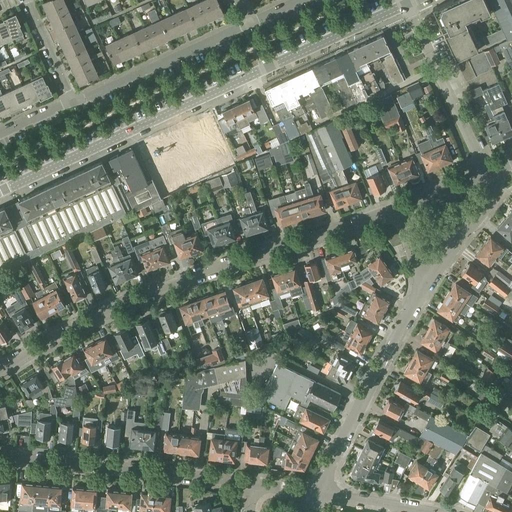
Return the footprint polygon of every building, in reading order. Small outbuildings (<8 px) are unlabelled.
[(55,30),(73,22),(63,0),(49,0),(43,3),(48,14),(46,15),(46,16),(48,20),(50,19),(55,30)] [(205,0),(188,8),(196,26),(206,21),(207,23),(208,23),(213,21),(212,19),(223,14),(220,6),(219,3),(218,3),(217,0),(205,0)] [(461,0),(455,3),(453,0),(452,0),(437,7),(439,10),(434,12),(443,31),(445,30),(447,34),(445,35),(449,44),(452,42),(456,51),(453,52),(456,60),(478,50),(467,25),(464,21),(479,14),(481,17),(491,12),(485,0),(461,0)] [(511,0),(489,0),(503,29),(507,37),(508,40),(511,39),(511,38),(511,0)] [(151,8),(149,3),(136,9),(138,13),(151,8)] [(185,31),(196,26),(188,8),(161,20),(169,38),(179,33),(180,36),(186,33),(185,31)] [(93,24),(112,16),(110,11),(91,20),(93,24)] [(12,38),(14,44),(30,37),(25,25),(20,28),(15,17),(5,21),(12,38)] [(121,23),(118,17),(109,21),(111,28),(121,23)] [(158,43),(169,38),(161,20),(134,33),(141,51),(152,46),(153,48),(159,45),(158,43)] [(0,37),(2,42),(12,38),(5,21),(0,23),(0,37)] [(84,46),(73,22),(55,30),(60,41),(58,42),(61,48),(63,47),(68,57),(86,49),(86,50),(98,44),(96,40),(84,46)] [(96,39),(91,28),(87,29),(92,40),(96,39)] [(503,29),(483,38),(487,46),(507,37),(503,29)] [(131,56),(141,51),(134,33),(106,45),(109,53),(110,56),(110,55),(114,63),(125,58),(126,60),(127,60),(132,58),(131,56)] [(375,38),(371,39),(379,57),(384,67),(391,81),(394,85),(404,80),(391,52),(390,52),(389,50),(390,50),(383,34),(375,38)] [(499,45),(501,50),(510,69),(511,68),(511,38),(511,39),(508,40),(499,44),(499,45)] [(379,83),(374,71),(384,67),(379,57),(371,39),(359,45),(368,63),(380,91),(385,89),(384,85),(383,81),(379,83)] [(368,96),(380,91),(368,63),(359,45),(347,50),(356,68),(361,80),(366,90),(368,96)] [(500,63),(495,53),(493,48),(484,52),(491,67),(500,63)] [(98,77),(86,50),(86,49),(68,57),(73,68),(70,69),(73,75),(75,74),(80,85),(88,81),(88,82),(90,81),(90,80),(98,77)] [(347,50),(336,56),(344,74),(349,85),(359,80),(361,80),(356,68),(347,50)] [(491,67),(484,52),(484,51),(468,58),(476,76),(492,69),(491,67)] [(336,56),(324,61),(332,79),(333,79),(336,86),(340,84),(337,77),(344,74),(336,56)] [(467,59),(457,63),(466,81),(476,77),(467,59)] [(324,61),(312,67),(320,85),(332,79),(324,61)] [(312,67),(300,72),(321,118),(333,112),(330,107),(320,85),(312,67)] [(321,118),(300,72),(288,77),(304,112),(316,107),(321,118)] [(346,107),(357,102),(354,96),(349,85),(344,74),(337,77),(340,84),(336,86),(346,107)] [(32,82),(39,98),(50,93),(41,75),(31,80),(32,82)] [(293,118),(304,112),(288,77),(277,83),(293,118)] [(354,96),(364,91),(359,80),(349,85),(354,96)] [(22,86),(30,102),(39,98),(32,82),(22,86)] [(413,100),(424,95),(418,82),(407,87),(409,92),(413,100)] [(293,118),(277,83),(265,88),(264,88),(264,89),(265,89),(272,104),(273,103),(281,122),(292,117),(292,118),(293,118)] [(496,122),(503,137),(504,137),(504,138),(511,135),(511,129),(502,106),(507,103),(498,84),(482,91),(484,94),(488,104),(491,110),(496,122)] [(20,107),(30,102),(22,86),(12,90),(20,107)] [(473,98),(484,94),(482,91),(480,86),(470,91),(473,98)] [(2,95),(10,111),(20,107),(12,90),(2,95)] [(414,103),(413,100),(409,92),(393,99),(398,110),(414,103)] [(0,115),(0,116),(10,111),(2,95),(0,96),(0,115)] [(391,95),(383,99),(392,118),(400,115),(398,110),(391,95)] [(246,117),(250,125),(249,122),(258,118),(260,124),(269,120),(262,105),(253,109),(249,99),(249,100),(240,104),(240,103),(240,104),(246,117)] [(383,99),(375,102),(383,122),(391,118),(383,99)] [(340,102),(330,107),(333,112),(342,109),(340,102)] [(241,129),(250,125),(246,117),(240,104),(232,108),(231,108),(241,129)] [(488,104),(484,106),(490,119),(484,122),(486,127),(492,142),(503,137),(496,122),(491,110),(488,104)] [(237,130),(241,129),(231,108),(227,110),(226,109),(223,111),(224,111),(223,112),(222,112),(231,130),(236,128),(237,130)] [(212,113),(137,147),(148,172),(161,166),(160,164),(170,160),(170,162),(201,148),(200,146),(209,141),(210,143),(223,138),(212,113)] [(400,115),(383,122),(386,129),(395,125),(398,132),(405,129),(400,115)] [(337,171),(343,168),(343,167),(352,163),(342,137),(343,137),(335,120),(305,134),(320,177),(324,176),(329,174),(330,174),(330,173),(337,171)] [(296,127),(300,135),(312,129),(310,125),(308,126),(306,122),(296,127)] [(287,141),(288,141),(289,140),(285,131),(283,132),(279,123),(272,126),(280,144),(287,141)] [(359,147),(350,125),(341,129),(350,150),(359,147)] [(437,140),(430,125),(424,128),(426,132),(433,147),(440,165),(452,160),(445,144),(442,137),(437,140)] [(446,138),(448,144),(454,142),(451,136),(446,138)] [(285,163),(293,160),(290,150),(291,150),(288,141),(287,141),(280,144),(282,150),(282,151),(285,163)] [(282,151),(282,150),(280,144),(272,148),(274,154),(282,151)] [(255,148),(250,150),(252,154),(257,152),(258,154),(262,152),(259,145),(255,147),(255,148)] [(440,165),(433,147),(428,149),(429,151),(422,154),(421,152),(416,154),(420,163),(425,161),(428,170),(440,165)] [(380,148),(376,150),(381,163),(382,165),(387,163),(380,148)] [(151,203),(161,199),(152,181),(147,183),(131,149),(118,155),(117,155),(117,156),(110,159),(133,211),(151,203)] [(250,150),(250,149),(235,156),(237,161),(252,154),(250,150)] [(304,155),(311,176),(317,174),(310,153),(304,155)] [(255,159),(258,170),(273,166),(269,154),(255,159)] [(400,163),(407,180),(419,175),(412,158),(400,163)] [(72,175),(97,228),(104,225),(104,224),(126,214),(124,210),(122,205),(120,200),(117,196),(115,191),(113,186),(101,161),(72,175)] [(367,178),(374,194),(386,189),(379,173),(384,171),(382,165),(381,163),(363,170),(367,178)] [(395,185),(407,180),(400,163),(388,168),(395,185)] [(218,173),(223,187),(224,188),(238,183),(238,182),(241,181),(235,165),(218,173)] [(343,168),(337,171),(339,177),(349,202),(361,198),(355,182),(349,184),(343,168)] [(349,202),(339,177),(337,171),(330,173),(330,174),(329,174),(331,178),(333,178),(337,188),(331,191),(336,206),(349,202)] [(209,192),(223,187),(218,173),(212,176),(201,180),(204,188),(207,187),(209,192)] [(42,189),(67,242),(80,235),(89,232),(89,231),(94,229),(97,228),(72,175),(42,189)] [(189,195),(204,188),(201,180),(186,187),(189,195)] [(305,189),(307,196),(313,214),(325,210),(320,194),(313,196),(310,187),(308,182),(304,184),(305,189)] [(39,254),(67,242),(42,189),(19,200),(20,204),(15,206),(24,225),(25,225),(28,223),(29,223),(31,228),(33,232),(35,237),(37,241),(39,246),(36,247),(39,254)] [(307,196),(305,189),(295,192),(295,194),(298,202),(297,202),(302,217),(313,214),(307,196)] [(284,196),(283,196),(291,221),(302,217),(297,202),(298,202),(295,194),(295,192),(284,196)] [(161,199),(151,203),(154,209),(166,204),(166,202),(170,201),(168,195),(161,199)] [(278,215),(281,224),(291,221),(283,196),(269,201),(274,216),(278,215)] [(247,201),(249,208),(250,208),(252,214),(257,231),(268,227),(263,211),(257,213),(252,199),(247,201)] [(29,259),(32,257),(33,257),(30,251),(26,252),(24,248),(22,243),(19,239),(17,234),(15,230),(16,230),(19,228),(20,227),(11,209),(6,211),(4,207),(0,209),(0,269),(1,272),(29,259)] [(139,217),(148,214),(145,207),(136,211),(139,217)] [(245,209),(247,216),(240,218),(246,234),(257,231),(252,214),(250,208),(249,208),(245,209)] [(219,225),(225,242),(236,238),(233,228),(235,227),(231,214),(217,219),(219,225)] [(124,224),(131,221),(128,215),(121,218),(124,224)] [(190,217),(195,230),(201,228),(196,215),(190,217)] [(224,242),(225,242),(219,225),(217,219),(202,224),(206,235),(209,234),(213,245),(224,242)] [(511,224),(506,219),(498,229),(511,240),(511,224)] [(171,231),(168,223),(161,226),(168,244),(174,242),(180,258),(185,256),(187,257),(192,255),(191,254),(185,238),(182,227),(171,231)] [(89,231),(89,232),(93,241),(108,234),(104,224),(104,225),(97,228),(94,229),(89,231)] [(185,238),(191,254),(202,249),(197,234),(185,238)] [(128,252),(134,250),(128,235),(122,237),(128,252)] [(163,236),(149,242),(152,249),(158,266),(170,261),(166,251),(168,250),(163,236)] [(483,246),(496,257),(504,247),(491,237),(483,246)] [(140,261),(143,260),(147,270),(158,266),(152,249),(149,242),(135,247),(140,261)] [(365,245),(358,247),(361,254),(367,252),(365,245)] [(489,266),(496,257),(483,246),(476,255),(483,261),(489,266)] [(33,257),(39,254),(36,247),(36,248),(30,250),(30,251),(33,257)] [(90,251),(96,264),(101,261),(96,248),(90,251)] [(343,270),(352,268),(350,263),(357,261),(353,249),(337,254),(341,266),(343,270)] [(115,251),(127,278),(138,273),(131,257),(126,259),(124,256),(123,256),(120,250),(115,251)] [(115,283),(127,278),(115,251),(111,253),(114,260),(112,260),(114,264),(109,266),(115,283)] [(64,277),(65,281),(74,301),(86,295),(81,286),(87,284),(81,272),(73,253),(67,256),(75,273),(64,277)] [(332,281),(344,276),(342,270),(343,270),(341,266),(337,254),(325,258),(329,268),(323,270),(327,281),(331,280),(332,281)] [(374,275),(387,265),(380,255),(367,265),(368,266),(361,271),(364,281),(369,278),(374,274),(374,275)] [(42,290),(41,290),(44,295),(45,296),(53,311),(58,309),(60,309),(63,308),(63,306),(64,305),(57,292),(60,291),(55,282),(46,287),(44,282),(45,282),(32,257),(27,261),(42,290)] [(305,287),(313,311),(319,309),(310,281),(320,277),(316,262),(305,265),(309,281),(304,282),(306,286),(305,287)] [(462,275),(473,284),(471,287),(478,292),(487,281),(484,276),(484,275),(469,264),(466,269),(464,269),(462,272),(462,274),(462,275)] [(95,291),(96,291),(96,292),(102,290),(101,289),(106,286),(103,279),(99,270),(97,265),(86,269),(91,283),(95,291)] [(387,265),(374,275),(381,285),(383,284),(384,286),(389,283),(387,281),(394,275),(387,265)] [(291,297),(301,294),(306,310),(312,309),(313,311),(305,287),(301,288),(300,285),(295,268),(283,272),(288,288),(289,289),(289,290),(290,292),(291,295),(291,297)] [(364,282),(364,281),(361,271),(360,272),(361,274),(352,276),(354,280),(347,282),(351,291),(364,282)] [(494,276),(506,286),(511,281),(498,271),(494,276)] [(275,287),(271,288),(274,298),(279,296),(280,299),(291,295),(290,292),(289,290),(289,289),(288,288),(283,272),(272,275),(275,287)] [(510,289),(506,286),(494,276),(488,284),(504,297),(510,289)] [(259,302),(263,301),(269,299),(264,286),(265,285),(262,279),(253,282),(259,302)] [(249,306),(259,302),(253,282),(242,286),(249,306)] [(384,312),(390,301),(376,294),(376,293),(374,292),(376,288),(371,285),(365,282),(362,287),(372,293),(366,303),(384,312)] [(26,299),(35,295),(28,283),(18,289),(23,297),(24,296),(26,299)] [(450,292),(468,304),(473,296),(456,284),(450,292)] [(240,309),(246,307),(249,306),(242,286),(233,289),(240,309)] [(36,293),(39,299),(33,302),(41,318),(48,314),(50,315),(53,313),(53,311),(45,296),(44,295),(41,290),(36,293)] [(225,291),(213,296),(219,314),(220,316),(221,318),(234,314),(232,306),(230,306),(225,291)] [(464,315),(470,306),(468,304),(450,292),(449,292),(445,298),(446,299),(444,301),(462,313),(464,315)] [(225,327),(221,318),(220,316),(219,314),(213,296),(201,300),(207,315),(210,324),(217,322),(220,329),(225,327)] [(275,300),(278,310),(281,319),(286,317),(280,299),(279,296),(274,298),(275,300)] [(482,305),(495,314),(500,308),(486,298),(482,305)] [(201,317),(207,315),(201,300),(191,303),(200,327),(204,325),(201,317)] [(272,311),(278,310),(275,300),(269,302),(272,311)] [(456,322),(462,313),(444,301),(438,310),(456,322)] [(338,307),(346,312),(355,316),(357,311),(340,302),(338,307)] [(366,303),(365,302),(362,307),(359,313),(378,323),(384,312),(366,303)] [(196,328),(200,327),(191,303),(180,307),(186,322),(193,320),(196,328)] [(346,312),(338,307),(334,305),(331,312),(342,318),(346,312)] [(22,329),(33,323),(29,315),(24,307),(13,314),(22,329)] [(165,332),(177,328),(171,311),(159,315),(165,332)] [(263,345),(253,317),(241,321),(251,349),(263,345)] [(428,331),(445,341),(445,340),(447,341),(453,331),(449,329),(449,328),(432,318),(428,326),(430,327),(428,331)] [(153,332),(148,320),(136,324),(143,339),(141,340),(143,347),(157,343),(158,346),(163,344),(157,330),(153,332)] [(352,335),(367,343),(373,332),(362,327),(363,326),(351,320),(345,331),(346,332),(352,335)] [(0,339),(2,342),(11,336),(2,321),(0,322),(0,339)] [(315,346),(320,338),(300,327),(295,335),(315,346)] [(115,334),(122,350),(121,350),(125,359),(137,353),(139,357),(144,354),(139,342),(134,345),(126,329),(121,331),(120,330),(117,331),(117,333),(115,334)] [(442,345),(445,341),(428,331),(421,341),(436,350),(440,343),(442,345)] [(267,344),(273,342),(270,332),(264,334),(267,344)] [(345,346),(334,340),(335,338),(324,332),(320,338),(343,351),(345,347),(350,349),(350,348),(361,354),(367,343),(352,335),(346,332),(343,339),(348,342),(345,346)] [(502,340),(511,346),(511,340),(505,336),(502,340)] [(102,359),(103,359),(113,354),(105,338),(94,344),(102,359)] [(166,350),(171,348),(167,338),(162,340),(166,350)] [(511,346),(502,340),(501,340),(495,349),(511,359),(511,346)] [(103,359),(102,359),(94,344),(84,349),(88,357),(85,359),(91,372),(106,365),(103,359)] [(244,360),(243,356),(250,354),(247,346),(242,348),(241,345),(233,347),(236,358),(237,362),(244,360)] [(485,347),(481,353),(492,360),(496,354),(485,347)] [(210,356),(207,357),(211,369),(218,367),(225,365),(219,349),(212,352),(213,355),(210,356)] [(410,363),(431,374),(431,373),(428,371),(430,367),(432,368),(434,368),(436,363),(436,361),(432,359),(417,350),(410,363)] [(62,360),(71,375),(74,379),(74,378),(86,371),(81,362),(79,363),(73,354),(63,361),(62,360)] [(332,364),(350,374),(354,366),(349,363),(351,361),(338,354),(332,364)] [(199,372),(211,369),(207,357),(195,361),(198,371),(199,372)] [(42,372),(47,380),(51,377),(55,383),(58,381),(66,376),(68,380),(69,386),(64,386),(64,397),(52,397),(55,404),(55,405),(79,406),(78,400),(78,399),(76,388),(74,378),(74,379),(71,375),(62,360),(58,363),(56,362),(53,364),(53,365),(52,366),(54,371),(50,373),(49,374),(47,369),(42,372)] [(198,394),(201,394),(202,386),(228,380),(227,385),(221,385),(220,396),(229,397),(229,398),(247,400),(247,399),(246,391),(244,360),(237,362),(225,365),(218,367),(211,369),(199,372),(198,371),(186,374),(182,408),(193,409),(195,400),(198,397),(198,394)] [(340,394),(277,363),(261,397),(285,408),(291,396),(308,404),(311,400),(332,410),(340,394)] [(421,382),(425,385),(431,374),(410,363),(404,373),(410,377),(410,376),(421,382)] [(346,381),(350,374),(332,364),(326,375),(339,382),(341,379),(346,381)] [(480,380),(489,386),(497,374),(488,368),(480,380)] [(440,378),(448,382),(450,377),(442,373),(440,378)] [(37,375),(21,384),(29,396),(41,389),(47,399),(52,397),(47,380),(42,383),(37,375)] [(122,380),(116,384),(120,390),(126,387),(122,380)] [(394,385),(395,390),(395,391),(416,402),(421,394),(413,389),(413,388),(407,385),(407,386),(400,382),(399,384),(394,385)] [(78,399),(78,400),(90,394),(85,384),(76,388),(78,399)] [(115,385),(103,387),(104,394),(116,392),(115,385)] [(442,392),(435,387),(432,392),(439,397),(442,392)] [(489,397),(493,399),(496,394),(484,387),(481,392),(478,398),(485,402),(489,397)] [(497,397),(504,403),(511,408),(511,401),(505,396),(508,392),(511,394),(511,392),(511,391),(505,387),(497,397)] [(246,391),(247,399),(255,403),(258,397),(246,391)] [(445,400),(438,396),(434,405),(441,408),(445,400)] [(489,407),(496,413),(504,403),(497,397),(489,407)] [(246,407),(246,402),(247,400),(229,398),(229,400),(229,403),(229,404),(246,407)] [(262,418),(263,407),(255,403),(247,399),(247,400),(246,402),(246,407),(245,416),(262,418)] [(409,410),(414,412),(416,407),(407,403),(404,407),(389,399),(386,404),(384,405),(383,407),(384,409),(383,411),(399,419),(402,412),(407,414),(409,410)] [(25,400),(28,405),(30,409),(35,406),(31,400),(25,400)] [(57,411),(55,405),(55,404),(51,404),(50,414),(40,414),(39,421),(38,421),(37,437),(38,438),(39,439),(42,439),(43,438),(49,439),(51,422),(50,422),(50,419),(56,419),(57,411)] [(0,418),(1,419),(12,416),(13,416),(12,412),(7,413),(6,405),(0,406),(0,418)] [(323,430),(328,419),(299,405),(294,416),(323,430)] [(430,415),(416,407),(414,412),(413,413),(414,413),(428,420),(428,421),(431,415),(430,415)] [(125,436),(131,436),(130,446),(131,446),(132,448),(135,448),(137,447),(142,447),(144,430),(145,423),(134,421),(135,411),(127,410),(125,436)] [(31,426),(31,411),(18,414),(17,425),(31,426)] [(163,414),(161,429),(168,430),(170,413),(163,412),(163,414)] [(161,429),(163,414),(157,413),(155,428),(161,429)] [(480,450),(484,444),(490,434),(474,425),(468,434),(431,415),(428,421),(420,436),(421,436),(435,442),(443,447),(451,451),(456,454),(464,441),(480,450)] [(1,419),(0,418),(0,431),(2,431),(2,433),(9,432),(8,430),(12,429),(11,422),(13,422),(12,416),(1,419)] [(101,432),(102,420),(97,419),(97,418),(83,417),(82,425),(84,425),(82,441),(84,442),(85,443),(88,444),(89,442),(95,443),(96,431),(101,432)] [(293,440),(313,449),(318,439),(305,433),(307,429),(287,419),(284,424),(298,430),(293,440)] [(489,431),(508,445),(509,444),(510,444),(511,442),(511,429),(498,419),(492,429),(490,428),(489,431)] [(415,446),(416,446),(419,438),(394,426),(393,428),(379,420),(376,425),(374,425),(373,427),(374,429),(373,431),(393,441),(396,434),(416,444),(415,446)] [(72,440),(74,424),(61,423),(59,439),(61,439),(62,441),(65,442),(66,440),(72,440)] [(144,430),(142,447),(147,448),(148,450),(151,450),(153,448),(154,449),(156,431),(151,431),(151,424),(145,423),(144,430)] [(106,444),(108,444),(109,445),(112,445),(113,444),(119,445),(120,428),(108,427),(106,444)] [(195,437),(196,428),(192,427),(191,437),(188,454),(197,455),(199,438),(195,437)] [(238,443),(242,444),(242,441),(243,429),(226,427),(225,434),(225,436),(222,459),(234,460),(236,443),(238,443)] [(210,457),(222,459),(225,436),(225,434),(213,433),(207,432),(206,439),(212,439),(210,457)] [(164,450),(169,451),(169,452),(174,453),(175,452),(176,452),(178,435),(166,433),(164,450)] [(178,435),(176,452),(178,452),(178,453),(181,453),(188,454),(191,437),(178,435)] [(428,453),(435,442),(421,436),(420,436),(419,438),(416,446),(421,449),(428,453)] [(241,450),(246,451),(245,461),(256,462),(258,445),(259,438),(254,438),(254,441),(251,441),(250,445),(247,444),(247,441),(242,441),(242,444),(241,450)] [(307,462),(313,449),(293,440),(287,452),(307,462)] [(363,450),(379,457),(384,447),(368,440),(363,450)] [(408,475),(410,476),(410,478),(412,479),(414,479),(419,482),(427,468),(434,457),(436,459),(443,447),(435,442),(428,453),(430,454),(424,465),(417,461),(408,475)] [(475,458),(479,451),(465,442),(461,449),(475,458)] [(480,450),(481,451),(498,462),(502,455),(484,444),(480,450)] [(258,445),(256,462),(268,464),(270,447),(258,445)] [(287,452),(275,446),(274,451),(273,451),(273,457),(282,458),(281,468),(285,468),(285,467),(304,469),(307,462),(287,452)] [(373,468),(379,457),(363,450),(358,460),(373,468)] [(508,468),(498,462),(481,451),(458,495),(476,504),(477,503),(488,483),(497,488),(508,494),(511,486),(511,470),(510,469),(508,468)] [(400,464),(406,467),(410,457),(399,452),(395,461),(400,464)] [(427,468),(419,482),(423,484),(423,486),(426,488),(428,487),(429,488),(437,474),(431,470),(437,460),(436,459),(434,457),(427,468)] [(383,481),(385,471),(376,470),(376,469),(373,468),(358,460),(352,472),(354,477),(377,481),(379,482),(381,482),(382,482),(383,481)] [(464,469),(456,464),(440,487),(443,489),(442,489),(449,494),(458,480),(460,481),(464,474),(464,472),(463,471),(464,469)] [(385,471),(383,481),(391,483),(392,479),(393,473),(387,471),(385,471)] [(392,479),(391,483),(390,488),(394,489),(399,480),(392,479)] [(0,481),(0,504),(9,505),(9,503),(11,482),(0,481)] [(31,511),(32,503),(33,503),(34,485),(30,484),(28,482),(25,482),(24,483),(22,483),(20,501),(19,501),(18,510),(27,511),(26,511),(31,511)] [(477,503),(484,506),(496,511),(511,511),(511,495),(508,494),(497,488),(488,483),(477,503)] [(48,505),(50,486),(34,484),(34,485),(33,503),(32,503),(31,511),(36,511),(38,504),(48,505)] [(62,487),(50,486),(48,505),(47,511),(59,511),(60,510),(62,487)] [(78,511),(82,511),(83,508),(85,489),(73,488),(71,507),(79,507),(78,511)] [(97,490),(85,489),(83,508),(82,511),(100,511),(100,509),(101,497),(96,496),(97,490)] [(100,509),(100,511),(110,511),(111,508),(118,509),(120,491),(107,489),(107,497),(101,497),(100,509)] [(120,491),(118,509),(130,510),(132,492),(126,491),(126,490),(121,489),(121,491),(120,491)] [(142,494),(139,511),(152,511),(153,508),(154,495),(153,495),(152,493),(148,493),(147,494),(142,494)] [(154,495),(153,508),(160,509),(159,511),(168,511),(170,497),(154,495)] [(221,511),(221,509),(218,507),(210,509),(209,502),(194,507),(192,507),(193,511),(190,511),(181,511),(182,507),(177,507),(176,511),(221,511)]
